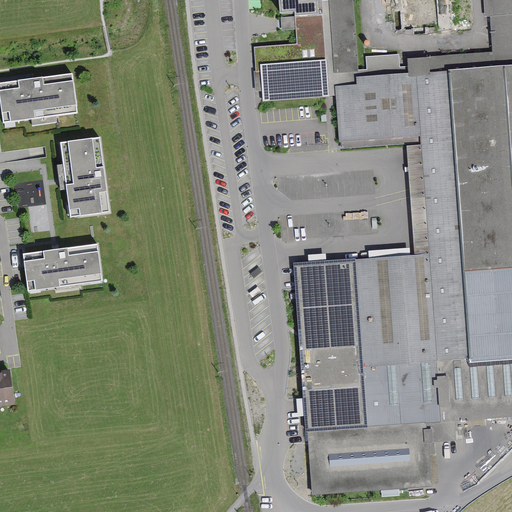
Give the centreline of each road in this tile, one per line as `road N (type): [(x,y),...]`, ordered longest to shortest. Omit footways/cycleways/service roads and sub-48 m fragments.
road 1 (residential): [(238,0),(279,356),(268,471),(232,511)]
road 2 (trunk): [(211,0),(279,511)]
road 3 (unknown): [(378,0),(387,39),(511,39)]
road 4 (residential): [(14,361),(0,238)]
